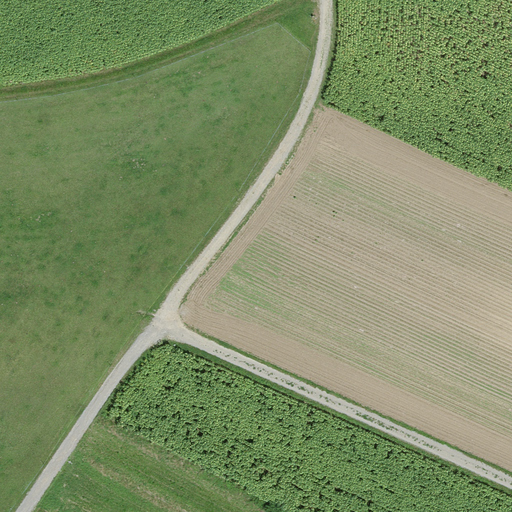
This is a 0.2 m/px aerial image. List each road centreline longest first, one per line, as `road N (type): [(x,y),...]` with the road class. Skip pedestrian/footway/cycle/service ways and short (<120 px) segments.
road 1 (track): [(22,511),(285,145),(320,61),(322,0)]
road 2 (track): [(511,487),(156,326)]
